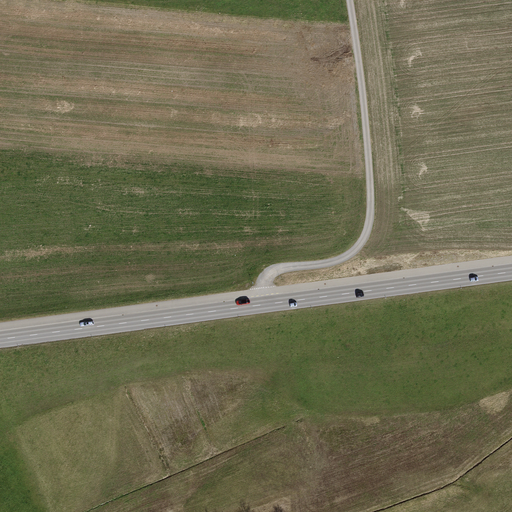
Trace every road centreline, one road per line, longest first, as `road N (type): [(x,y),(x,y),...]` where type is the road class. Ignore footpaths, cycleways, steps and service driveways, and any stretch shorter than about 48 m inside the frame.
road 1 (tertiary): [(0,339),(511,272)]
road 2 (track): [(258,305),(269,274),(337,260),(359,245),(369,222),(349,0)]
